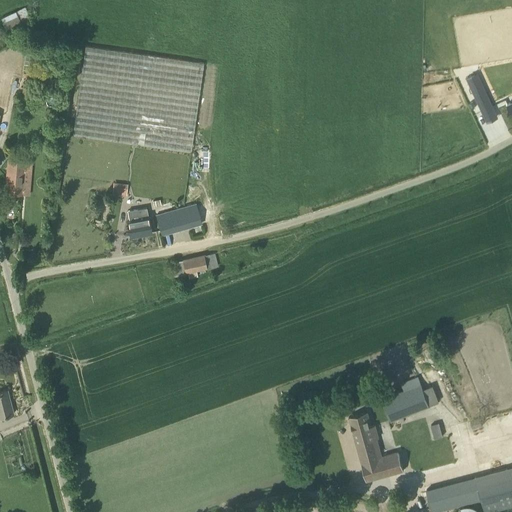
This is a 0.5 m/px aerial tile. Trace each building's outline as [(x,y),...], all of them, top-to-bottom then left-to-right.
[(0,17),(6,30),(30,19),(24,6),(0,17)] [(204,63),(86,46),(66,185),(184,202),(204,63)] [(509,86),(511,85),(511,69),(502,71),(503,81),(508,80),(509,86)] [(477,74),(466,79),(482,112),(493,107),(477,74)] [(486,88),(503,86),(502,79),(486,80),(486,88)] [(6,192),(21,193),(23,161),(8,160),(6,192)] [(202,224),(198,211),(196,203),(156,214),(158,222),(162,235),(202,224)] [(130,236),(152,232),(147,207),(128,211),(130,221),(127,222),(130,236)] [(214,253),(175,262),(171,263),(174,276),(217,267),(216,263),(214,253)] [(391,420),(430,405),(422,384),(416,386),(404,390),(383,398),(391,420)] [(0,417),(13,414),(7,390),(0,392),(0,417)] [(349,417),(367,480),(403,470),(397,451),(382,455),(380,446),(376,430),(373,431),(367,412),(349,417)] [(445,433),(396,444),(406,480),(454,468),(445,433)] [(511,466),(427,490),(432,511),(433,511),(482,499),(485,511),(511,504),(511,466)]
